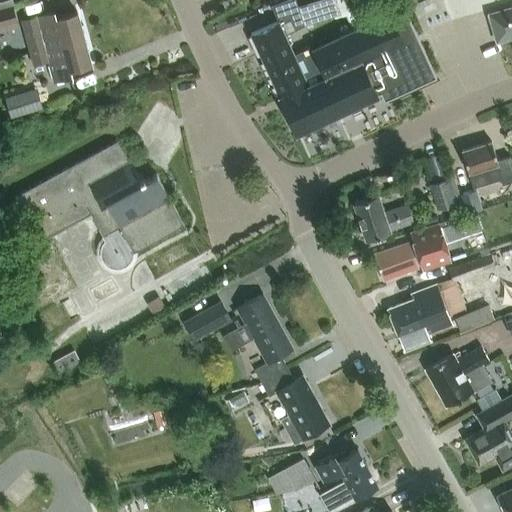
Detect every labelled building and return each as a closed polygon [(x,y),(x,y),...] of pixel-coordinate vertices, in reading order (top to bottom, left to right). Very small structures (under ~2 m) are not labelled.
[(342,13),(337,0),(317,0),(298,6),(304,25),(342,13)] [(377,10),(372,0),(359,0),(364,9),(367,15),(377,10)] [(13,6),(0,9),(0,26),(17,22),(13,6)] [(278,21),(251,34),(280,97),(281,98),(285,107),(284,107),(290,118),(293,124),(297,133),(305,129),(324,120),(338,114),(366,101),(376,96),(376,94),(380,92),(384,99),(435,75),(403,7),(392,13),(393,15),(390,16),(389,14),(368,23),(339,37),(339,38),(335,40),(312,50),(304,54),(314,75),(305,79),(278,21)] [(511,8),(490,15),(497,40),(511,36),(511,8)] [(30,53),(84,38),(77,11),(56,17),(54,11),(22,20),(30,53)] [(84,38),(30,53),(34,65),(49,61),(55,82),(72,77),(71,71),(91,65),(84,38)] [(42,108),(37,88),(4,96),(10,116),(42,108)] [(130,142),(22,187),(43,237),(98,214),(120,266),(142,257),(127,220),(181,197),(168,167),(106,193),(99,177),(138,161),(130,142)] [(501,178),(502,183),(511,180),(511,163),(511,160),(498,164),(491,142),(462,150),(468,172),(469,172),(473,186),(501,178)] [(454,176),(430,184),(438,211),(458,204),(457,201),(460,200),(458,195),(459,194),(454,176)] [(465,215),(466,214),(482,209),(475,190),(459,195),(465,215)] [(408,204),(384,212),(378,194),(353,203),(366,240),(391,231),(390,229),(414,221),(408,204)] [(451,261),(445,243),(476,233),(470,214),(439,224),(437,219),(405,229),(410,243),(374,254),(381,275),(389,272),(391,278),(418,269),(417,265),(420,264),(422,270),(451,261)] [(494,265),(490,253),(448,269),(453,281),(494,265)] [(453,324),(448,312),(444,301),(437,285),(412,294),(414,299),(388,309),(404,350),(430,340),(428,334),(453,324)] [(262,382),(287,368),(280,355),(293,348),(263,294),(237,308),(267,362),(254,369),(262,382)] [(230,319),(221,301),(184,321),(194,339),(230,319)] [(484,305),(454,318),(461,333),(491,320),(484,305)] [(446,406),(473,390),(492,380),(484,365),(490,362),(481,346),(456,360),(452,353),(425,368),(446,406)] [(59,359),(67,373),(89,361),(81,347),(59,359)] [(294,380),(287,368),(262,382),(269,395),(276,391),(289,414),(281,419),(295,443),(299,441),(300,442),(302,441),(301,440),(302,439),(330,424),(303,375),(294,380)] [(98,374),(76,385),(90,414),(112,403),(98,374)] [(489,425),(465,439),(479,465),(495,456),(503,470),(511,464),(511,433),(505,421),(511,416),(511,393),(476,414),(477,415),(482,412),(489,425)] [(166,408),(153,412),(157,426),(170,422),(166,408)] [(345,480),(367,468),(357,449),(336,460),(334,456),(315,466),(323,480),(340,471),(345,480)] [(315,480),(303,458),(284,469),(296,490),(315,480)] [(367,468),(345,480),(350,489),(341,494),(348,507),(358,501),(356,497),(377,486),(367,468)] [(511,511),(511,487),(497,495),(505,511),(511,511)] [(282,499),(285,511),(319,511),(315,492),(282,499)] [(268,497),(253,500),(255,511),(270,509),(268,497)]
